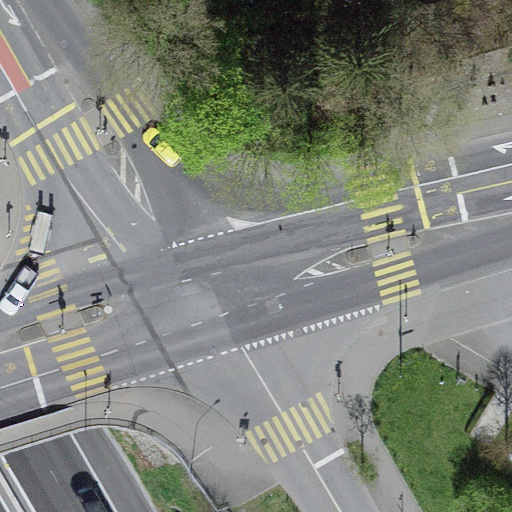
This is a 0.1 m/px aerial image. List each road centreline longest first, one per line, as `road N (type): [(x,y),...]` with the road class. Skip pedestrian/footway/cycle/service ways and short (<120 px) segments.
road 1 (residential): [(200,297),(84,133),(4,0)]
road 2 (secondary): [(200,297),(511,199)]
road 3 (secondary): [(0,362),(200,297)]
road 4 (motorway): [(74,511),(0,382)]
